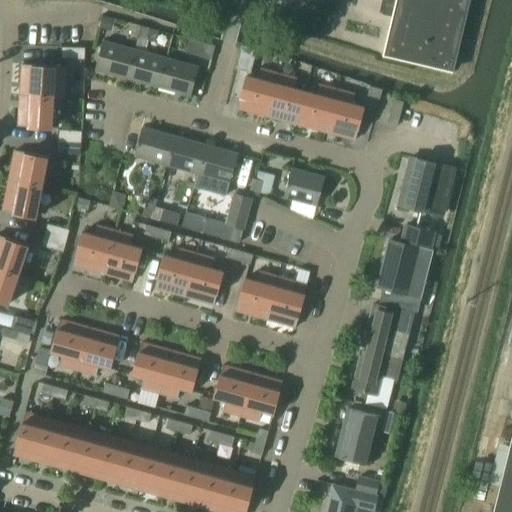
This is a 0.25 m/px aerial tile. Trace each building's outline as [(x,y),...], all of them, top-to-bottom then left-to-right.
[(102,16),(99,27),(113,31),(116,20),(102,16)] [(127,78),(135,50),(103,41),(95,70),(127,78)] [(85,48),(79,48),(61,47),(61,59),(85,60),(85,48)] [(161,87),(169,59),(135,50),(127,78),(161,87)] [(199,67),(169,59),(161,87),(191,96),(199,67)] [(20,95),(54,97),(64,98),(66,68),(66,67),(22,64),(22,65),(23,65),(21,95),(20,95)] [(267,116),(279,74),(278,74),(261,69),(258,79),(247,76),(247,75),(238,108),(239,109),(239,108),(267,116)] [(297,124),(306,91),(305,91),(294,88),(296,79),(279,74),(267,116),(268,116),(296,124),(297,124)] [(326,132),(338,89),(337,89),(337,90),(320,85),(317,95),(306,92),(306,91),(297,124),(326,132)] [(367,96),(380,99),(382,90),(370,86),(367,96)] [(338,89),(326,132),(327,132),(355,139),(355,140),(356,140),(364,107),(363,107),(352,104),(355,94),(338,90),(338,89)] [(52,127),(54,97),(20,95),(20,96),(21,96),(19,125),(18,125),(18,126),(52,128),(52,127)] [(404,102),(395,99),(391,112),(400,114),(404,102)] [(397,126),(400,114),(391,112),(388,124),(397,126)] [(168,165),(176,137),(142,127),(134,156),(168,165)] [(82,143),(82,131),(59,129),(58,141),(82,143)] [(200,174),(208,146),(176,137),(168,165),(200,174)] [(81,155),(82,143),(58,141),(57,153),(81,155)] [(238,154),(208,146),(200,174),(230,182),(238,154)] [(9,180),(9,181),(43,187),(48,158),(49,158),(49,157),(15,150),(15,151),(9,180)] [(405,179),(398,204),(406,206),(407,210),(416,212),(418,209),(441,215),(453,168),(410,158),(407,171),(412,173),(411,177),(409,176),(405,179)] [(317,206),(325,177),(292,168),(284,197),(317,206)] [(43,188),(43,187),(9,181),(4,210),(3,210),(3,211),(37,217),(42,188),(43,188)] [(252,199),(234,194),(226,223),(244,228),(252,199)] [(88,210),(90,201),(78,197),(76,207),(88,210)] [(164,208),(161,217),(178,223),(181,214),(164,208)] [(182,225),(205,231),(209,217),(185,212),(182,225)] [(67,241),(70,229),(47,223),(44,234),(67,241)] [(157,238),(160,229),(147,225),(145,234),(157,238)] [(431,247),(435,233),(405,225),(402,239),(431,247)] [(103,273),(115,230),(114,231),(96,226),(94,235),(83,233),(83,232),(73,265),(74,265),(103,273)] [(240,243),(243,230),(234,228),(230,240),(240,243)] [(169,241),(172,232),(160,229),(157,238),(169,241)] [(115,231),(115,230),(103,273),(132,281),(133,281),(142,249),(141,248),(141,249),(131,246),(133,236),(115,231)] [(64,252),(67,241),(44,234),(41,246),(64,252)] [(0,268),(19,275),(19,274),(29,246),(29,245),(0,235),(0,268)] [(390,240),(378,287),(407,294),(411,278),(424,281),(432,251),(390,240)] [(185,296),(197,253),(196,253),(178,248),(175,258),(165,255),(164,255),(155,288),(156,288),(184,296),(185,296)] [(239,261),(241,251),(229,248),(226,257),(239,261)] [(251,264),(253,255),(241,251),(239,261),(251,264)] [(197,253),(185,296),(214,304),(224,271),(223,271),(212,268),(215,259),(197,254),(197,253)] [(19,275),(0,268),(0,300),(9,304),(9,303),(19,275)] [(266,319),(278,276),(260,271),(257,281),(246,278),(236,310),(237,311),(237,310),(266,318),(266,319)] [(296,327),(305,294),(304,294),(294,291),(296,281),(278,276),(266,319),(295,327),(296,327)] [(374,304),(362,350),(352,388),(376,394),(381,376),(398,380),(414,314),(374,304)] [(11,327),(34,333),(34,334),(37,322),(14,316),(11,327)] [(78,370),(90,328),(89,327),(89,328),(61,320),(61,319),(60,319),(51,352),(52,352),(62,355),(60,365),(78,370)] [(2,335),(29,343),(31,335),(4,327),(2,335)] [(110,369),(120,336),(119,336),(90,328),(78,370),(96,375),(99,365),(110,368),(110,369)] [(159,393),(171,350),(171,351),(142,343),(142,342),(132,375),(133,375),(144,378),(141,388),(159,393)] [(192,392),(201,359),(200,359),(172,351),(171,350),(159,393),(160,393),(178,398),(181,388),(191,391),(192,392)] [(33,372),(45,376),(48,366),(36,363),(33,372)] [(241,416),(253,373),(252,373),(224,365),(223,365),(214,398),(215,398),(225,401),(222,411),(240,416),(241,416)] [(253,373),(241,416),(259,421),(262,411),(272,414),(273,415),(283,381),(282,381),(282,382),(253,374),(253,373)] [(115,395),(117,386),(105,382),(103,392),(115,395)] [(53,396),(56,387),(44,383),(41,392),(53,396)] [(130,389),(117,386),(115,395),(127,398),(130,389)] [(65,399),(68,390),(56,387),(53,396),(65,399)] [(95,407),(97,398),(85,395),(83,404),(95,407)] [(12,409),(14,401),(3,398),(0,406),(12,409)] [(107,411),(110,402),(97,398),(95,407),(107,411)] [(196,418),(199,408),(187,405),(184,414),(196,418)] [(0,414),(9,417),(12,409),(0,406),(0,414)] [(136,419),(139,410),(127,406),(124,416),(136,419)] [(211,412),(199,408),(196,418),(209,421),(211,412)] [(370,465),(382,417),(349,408),(336,457),(370,465)] [(149,422),(151,413),(139,410),(136,419),(149,422)] [(35,460),(47,418),(25,412),(14,454),(35,460)] [(56,466),(68,424),(47,418),(35,460),(56,466)] [(178,431),(181,421),(169,418),(166,427),(178,431)] [(190,434),(193,425),(181,421),(178,431),(190,434)] [(77,472),(89,430),(68,424),(56,466),(77,472)] [(265,443),(269,431),(260,428),(256,440),(265,443)] [(98,478),(110,435),(89,430),(77,472),(98,478)] [(220,442),(222,433),(210,430),(208,439),(220,442)] [(232,446),(235,436),(222,433),(220,442),(232,446)] [(118,484),(130,441),(110,435),(98,478),(118,484)] [(511,511),(511,437),(493,511),(511,511)] [(262,455),(265,443),(256,440),(253,452),(262,455)] [(139,489),(151,447),(130,441),(118,484),(139,489)] [(160,495),(172,453),(151,447),(139,489),(160,495)] [(181,501),(193,459),(172,453),(160,495),(181,501)] [(202,507),(214,464),(193,459),(181,501),(202,507)] [(220,511),(222,511),(234,470),(214,464),(202,507),(220,511)] [(246,511),(256,476),(234,470),(222,511),(246,511)] [(380,481),(359,475),(355,490),(376,496),(380,481)] [(362,493),(333,486),(326,511),(353,511),(356,503),(359,504),(362,493)]
